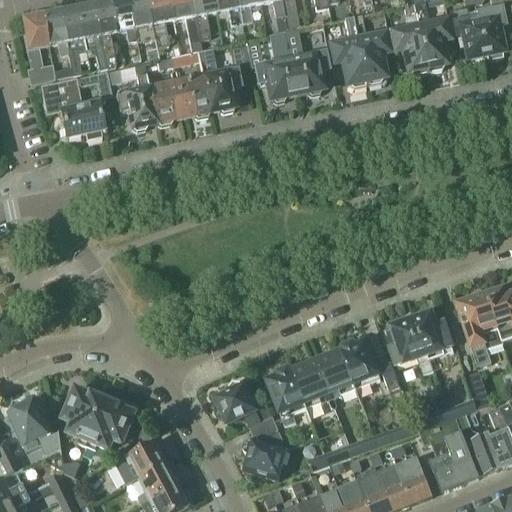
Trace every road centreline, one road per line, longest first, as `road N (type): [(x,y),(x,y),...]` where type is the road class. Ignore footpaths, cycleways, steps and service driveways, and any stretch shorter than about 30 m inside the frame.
road 1 (residential): [(43,205),(511,100)]
road 2 (residential): [(162,374),(355,290),(511,239)]
road 3 (residential): [(122,354),(118,305),(43,205)]
road 4 (residential): [(235,511),(198,426),(162,374)]
road 5 (residential): [(43,205),(0,81)]
road 6 (residential): [(0,369),(79,346),(122,354)]
